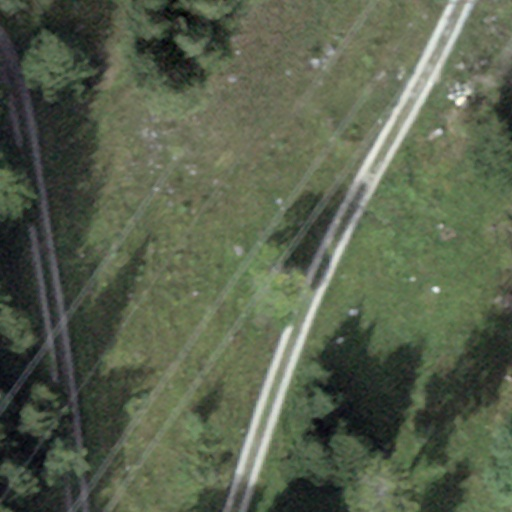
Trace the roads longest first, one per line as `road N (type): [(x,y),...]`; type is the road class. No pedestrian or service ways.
road 1 (track): [(461,0),(299,313),(238,511)]
road 2 (track): [(71,511),(20,89),(0,55)]
